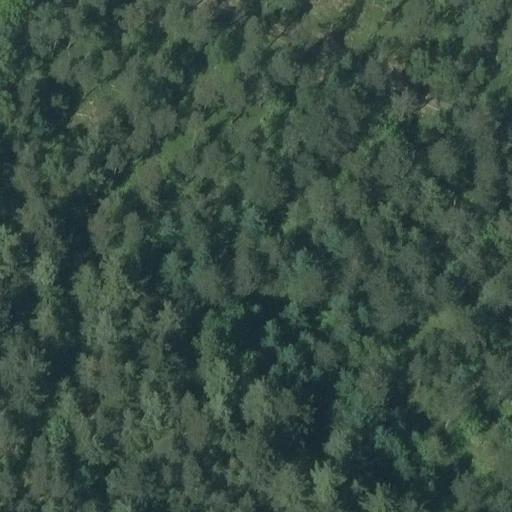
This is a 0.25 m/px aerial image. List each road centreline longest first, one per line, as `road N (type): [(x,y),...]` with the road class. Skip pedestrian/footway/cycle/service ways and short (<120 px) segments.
road 1 (track): [(0,175),(452,511)]
road 2 (track): [(511,151),(173,0)]
